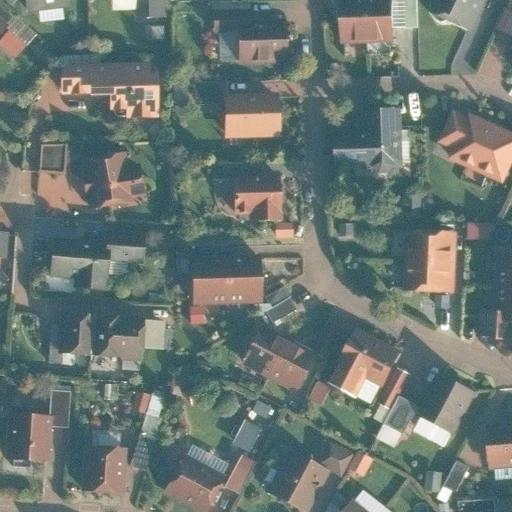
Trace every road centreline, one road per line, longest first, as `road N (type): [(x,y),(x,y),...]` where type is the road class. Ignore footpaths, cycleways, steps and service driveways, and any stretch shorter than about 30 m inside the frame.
road 1 (residential): [(511,367),(413,337),(334,286),(320,255),(314,89)]
road 2 (residential): [(314,89),(476,85),(511,100)]
